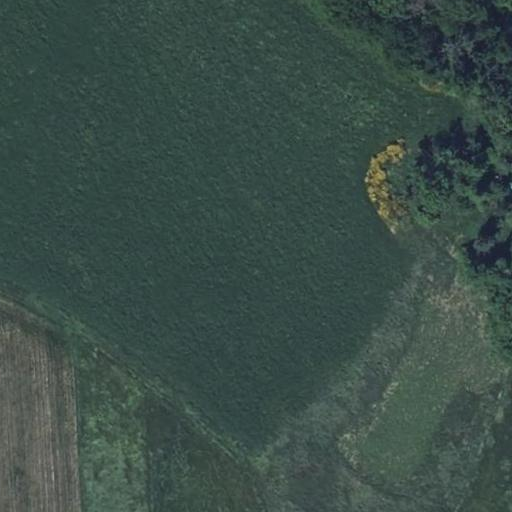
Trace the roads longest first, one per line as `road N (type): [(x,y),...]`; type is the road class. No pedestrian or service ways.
road 1 (track): [(130,364),(250,473),(267,511)]
road 2 (track): [(130,364),(0,289)]
